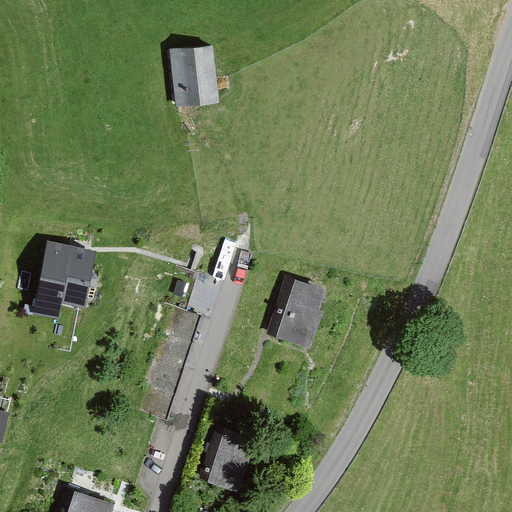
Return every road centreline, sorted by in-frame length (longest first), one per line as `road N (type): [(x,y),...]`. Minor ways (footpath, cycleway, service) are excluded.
road 1 (tertiary): [(297,511),(350,440),(398,348),(438,258),(511,40)]
road 2 (residential): [(159,511),(240,260)]
